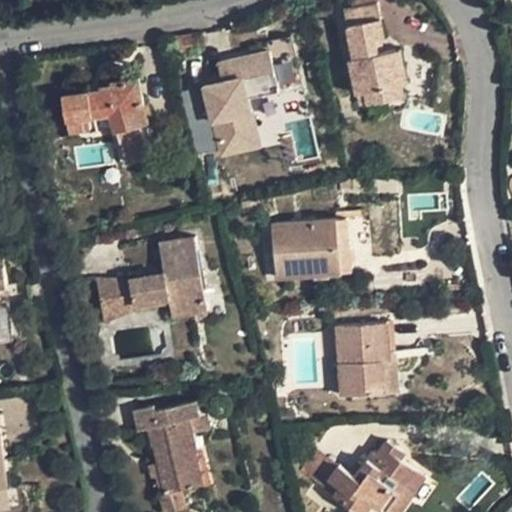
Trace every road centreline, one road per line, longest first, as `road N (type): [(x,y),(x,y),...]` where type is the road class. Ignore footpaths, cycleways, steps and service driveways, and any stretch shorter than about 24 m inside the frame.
road 1 (residential): [(102,511),(2,37)]
road 2 (residential): [(456,0),(491,83),(479,181),(511,361)]
road 3 (residential): [(2,37),(161,20),(241,0)]
